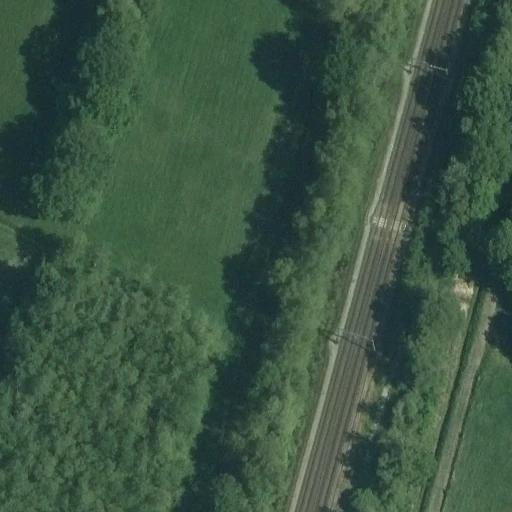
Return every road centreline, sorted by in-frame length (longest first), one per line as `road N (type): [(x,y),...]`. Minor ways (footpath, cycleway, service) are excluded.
road 1 (track): [(188,511),(326,0)]
road 2 (track): [(511,178),(432,511)]
